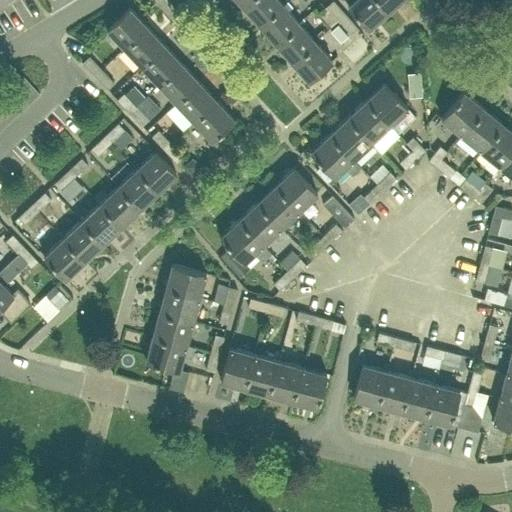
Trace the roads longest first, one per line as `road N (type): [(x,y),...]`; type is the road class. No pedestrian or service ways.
road 1 (residential): [(0,362),(324,445)]
road 2 (residential): [(324,445),(367,279),(441,208)]
road 3 (residential): [(0,154),(69,84),(39,34)]
road 4 (residential): [(324,445),(446,480)]
